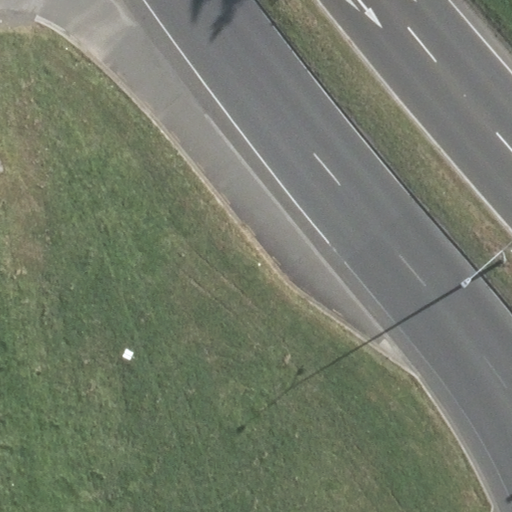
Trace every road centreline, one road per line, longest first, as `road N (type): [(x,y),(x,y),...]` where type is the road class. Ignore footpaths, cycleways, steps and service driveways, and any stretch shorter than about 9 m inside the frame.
road 1 (primary): [(511,415),(204,0)]
road 2 (primary): [(401,0),(511,149)]
